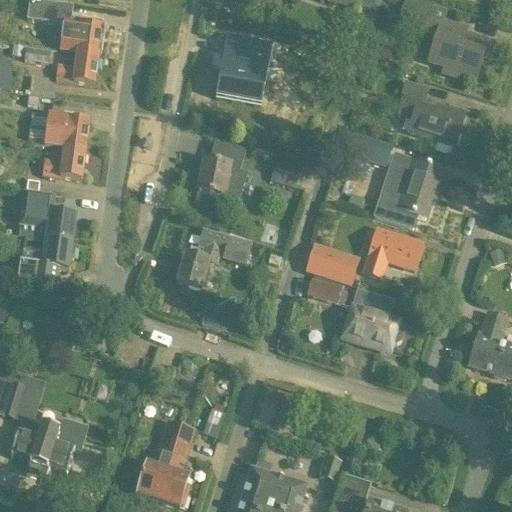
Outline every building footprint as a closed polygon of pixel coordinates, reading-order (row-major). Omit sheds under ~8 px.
[(355,13),(359,0),(327,0),(326,3),(355,13)] [(58,26),(61,7),(20,1),(18,20),(58,26)] [(487,62),(493,46),(458,35),(460,29),(441,23),(444,13),(405,1),(400,16),(425,24),(423,32),(435,36),(426,64),(442,69),(440,75),(460,81),(462,76),(474,80),(481,60),(487,62)] [(76,56),(98,59),(102,29),(80,26),(63,24),(59,52),(76,55),(76,56)] [(259,108),(265,77),(251,75),(256,45),(227,40),(216,100),(259,108)] [(387,52),(376,48),(372,61),(383,65),(387,52)] [(47,67),(49,54),(25,51),(24,64),(47,67)] [(94,89),(98,59),(76,56),(74,69),(57,67),(55,83),(94,89)] [(42,100),(54,102),(55,94),(44,92),(42,100)] [(447,116),(403,101),(398,117),(413,122),(409,135),(453,149),(463,117),(448,113),(447,116)] [(63,151),(85,154),(89,124),(47,118),(43,148),(63,151)] [(223,200),(232,154),(212,150),(209,166),(204,164),(198,195),(223,200)] [(80,184),(85,154),(63,151),(61,166),(44,163),(42,178),(80,184)] [(294,191),(301,170),(275,162),(268,183),(294,191)] [(438,195),(445,174),(410,163),(404,183),(399,181),(390,211),(424,222),(433,194),(438,195)] [(37,195),(38,185),(27,184),(26,193),(37,195)] [(24,195),(18,239),(45,243),(72,246),(72,243),(75,243),(76,232),(74,232),(75,220),(52,216),(55,199),(24,195)] [(363,202),(351,198),(347,209),(359,213),(363,202)] [(245,270),(252,246),(202,232),(197,250),(203,252),(200,262),(184,258),(176,286),(201,293),(208,266),(217,268),(220,258),(223,258),(221,264),(245,270)] [(414,274),(422,247),(376,233),(362,277),(380,283),(386,265),(414,274)] [(72,262),(74,251),(71,251),(72,246),(45,243),(43,258),(24,255),(19,282),(55,288),(57,272),(68,274),(70,261),(72,262)] [(350,291),(355,277),(345,273),(349,259),(313,248),(304,276),(314,279),(337,287),(350,291)] [(501,252),(489,256),(492,268),(505,264),(501,252)] [(314,279),(313,283),(337,290),(337,287),(314,279)] [(336,307),(341,291),(337,290),(313,283),(310,282),(306,299),(336,307)] [(388,355),(398,324),(351,310),(341,341),(388,355)] [(0,326),(4,328),(8,315),(0,312),(0,326)] [(511,348),(500,345),(507,322),(486,316),(479,338),(477,338),(468,369),(494,377),(493,381),(505,384),(506,380),(510,382),(511,376),(511,348)] [(229,324),(204,317),(201,328),(225,335),(229,324)] [(0,417),(16,422),(26,391),(0,383),(0,417)] [(313,423),(317,411),(306,407),(308,402),(280,393),(273,414),(300,424),(302,419),(313,423)] [(39,430),(21,424),(10,460),(28,466),(24,478),(44,484),(48,472),(66,477),(74,452),(73,452),(77,441),(59,436),(59,434),(40,428),(39,430)] [(176,446),(181,429),(166,425),(157,455),(151,454),(147,467),(146,467),(140,485),(135,484),(132,495),(137,496),(136,499),(157,505),(171,464),(165,462),(170,444),(176,446)] [(171,464),(157,505),(178,511),(179,510),(183,511),(190,489),(186,488),(188,480),(181,478),(195,434),(181,429),(176,446),(170,444),(165,462),(171,464)] [(334,485),(341,464),(326,460),(320,481),(334,485)] [(268,479),(272,468),(257,463),(253,474),(250,473),(238,511),(298,511),(305,490),(268,479)] [(384,511),(362,505),(367,487),(343,479),(332,511),(384,511)]
